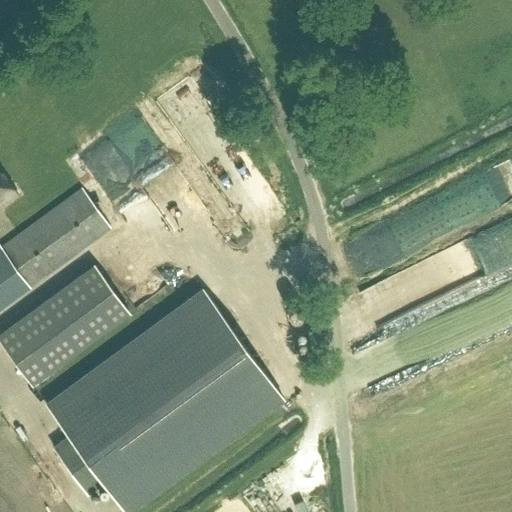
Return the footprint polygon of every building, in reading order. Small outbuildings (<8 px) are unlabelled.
[(150,209),(166,204),(171,223),(200,216),(188,168),(142,179),(150,209)] [(0,208),(18,194),(0,171),(0,208)] [(0,306),(110,226),(81,186),(10,238),(0,245),(0,306)] [(129,311),(93,262),(0,330),(0,339),(32,383),(129,311)] [(128,511),(284,398),(201,286),(43,401),(67,434),(52,445),(87,493),(102,482),(124,511),(128,511)] [(406,345),(411,355),(468,326),(460,310),(409,335),(412,342),(406,345)] [(293,350),(308,345),(304,331),(289,335),(293,350)] [(249,494),(258,506),(269,498),(260,486),(249,494)]
